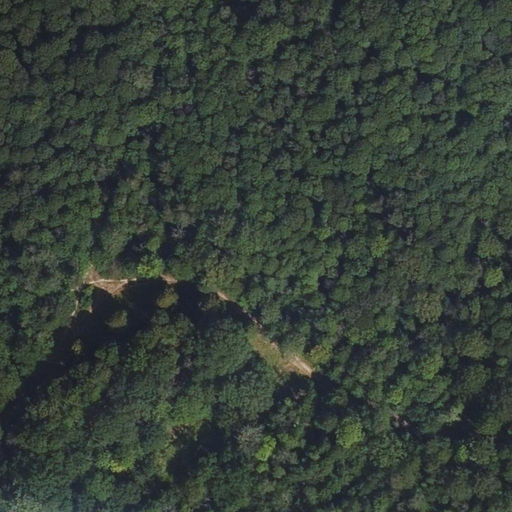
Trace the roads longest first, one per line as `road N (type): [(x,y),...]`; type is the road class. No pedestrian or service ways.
road 1 (unknown): [(137,511),(276,400),(323,378),(403,416),(511,437)]
road 2 (unknown): [(511,104),(230,0)]
road 3 (unknown): [(82,285),(124,278),(222,293),(323,378)]
road 4 (unknown): [(80,511),(0,350)]
